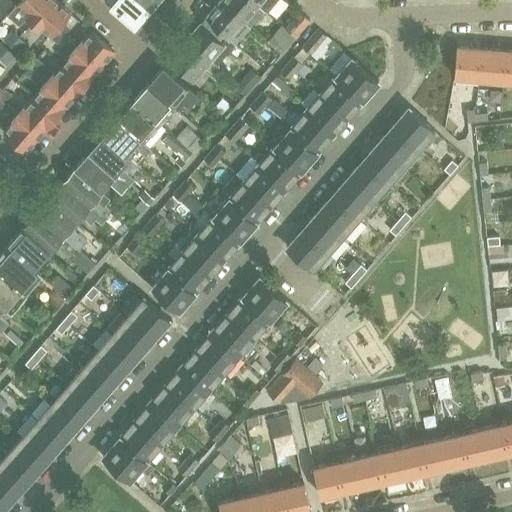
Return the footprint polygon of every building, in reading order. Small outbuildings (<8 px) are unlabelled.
[(0,0),(0,5),(5,10),(12,2),(10,0),(0,0)] [(20,0),(18,3),(8,14),(20,24),(30,13),(35,17),(49,0),(20,0)] [(54,0),(49,0),(35,17),(51,32),(55,28),(62,20),(69,12),(54,0)] [(106,0),(134,24),(149,7),(141,0),(106,0)] [(243,19),(221,0),(219,0),(206,16),(229,36),(243,19)] [(255,0),(221,0),(243,19),(258,2),(255,0)] [(255,0),(258,2),(266,9),(274,0),(255,0)] [(285,25),(296,35),(297,35),(311,19),(299,9),(285,25)] [(55,28),(64,35),(70,27),(62,20),(55,28)] [(201,22),(185,40),(216,67),(220,63),(212,57),(225,42),(201,22)] [(282,23),(267,40),(274,45),(281,52),(296,35),(285,25),(282,23)] [(312,53),(327,35),(318,27),(303,46),(312,53)] [(57,42),(64,35),(55,28),(51,32),(49,35),(57,42)] [(3,38),(11,45),(19,35),(11,29),(3,38)] [(93,31),(78,47),(99,65),(113,48),(93,31)] [(19,35),(11,45),(19,51),(27,42),(19,35)] [(0,40),(0,56),(8,48),(0,41),(0,40)] [(216,67),(185,40),(169,58),(193,79),(205,65),(213,71),(216,67)] [(455,74),(479,76),(482,47),(457,45),(455,74)] [(78,47),(64,64),(84,82),(99,65),(78,47)] [(482,47),(479,76),(504,78),(506,49),(482,47)] [(8,48),(0,56),(7,64),(16,54),(8,48)] [(294,54),(287,62),(297,70),(303,63),(294,54)] [(39,72),(46,65),(36,57),(30,64),(39,72)] [(353,57),(338,75),(362,96),(378,79),(353,57)] [(297,70),(287,62),(280,70),(290,77),(297,70)] [(39,72),(30,64),(24,71),(33,79),(39,72)] [(64,64),(49,81),(70,98),(84,82),(64,64)] [(164,64),(149,81),(178,107),(184,100),(186,102),(195,92),(164,64)] [(260,74),(251,67),(235,85),(244,93),(260,74)] [(338,75),(322,92),(347,114),(362,96),(338,75)] [(271,79),(256,97),(266,105),(281,88),(271,79)] [(49,81),(35,97),(55,115),(70,98),(49,81)] [(149,81),(133,99),(158,121),(173,104),(177,108),(178,107),(149,81)] [(3,86),(0,89),(0,96),(6,102),(13,94),(3,86)] [(322,92),(307,110),(332,131),(347,114),(322,92)] [(35,97),(20,114),(41,132),(55,115),(35,97)] [(266,105),(256,97),(250,104),(259,112),(266,105)] [(133,99),(118,117),(150,145),(166,128),(158,121),(133,99)] [(409,106),(393,124),(419,146),(434,128),(409,106)] [(511,126),(511,123),(508,106),(488,111),(493,131),(511,126)] [(475,119),(475,112),(474,108),(466,108),(467,120),(475,119)] [(307,110),(292,127),(292,128),(316,149),(332,131),(307,110)] [(487,111),(475,112),(475,119),(488,118),(487,111)] [(234,141),(251,122),(242,113),(225,132),(234,141)] [(41,132),(20,114),(6,131),(26,148),(41,132)] [(118,117),(103,134),(128,155),(137,145),(146,153),(152,146),(150,145),(118,117)] [(202,127),(208,133),(215,126),(208,120),(202,127)] [(276,145),(301,167),(316,149),(292,128),(292,127),(282,120),(267,137),(276,145)] [(187,123),(176,136),(193,150),(204,138),(187,123)] [(393,124),(378,141),(404,163),(419,146),(393,124)] [(193,150),(176,136),(169,129),(162,138),(186,159),(193,150)] [(103,134),(89,150),(128,184),(134,176),(121,164),(128,155),(103,134)] [(378,141),(363,158),(388,180),(404,163),(378,141)] [(216,142),(210,150),(220,158),(226,150),(216,142)] [(276,145),(261,163),(286,184),(301,167),(276,145)] [(89,150),(76,165),(101,187),(108,179),(121,191),(128,184),(89,150)] [(220,158),(210,150),(204,157),(213,165),(220,158)] [(363,158),(348,176),(373,198),(388,180),(363,158)] [(444,168),(450,174),(458,164),(452,158),(444,168)] [(164,167),(172,174),(177,168),(169,161),(164,167)] [(487,161),(479,161),(480,173),(488,172),(487,161)] [(261,163),(245,181),(270,202),(286,184),(261,163)] [(76,165),(62,180),(105,218),(109,213),(106,211),(110,207),(105,202),(111,196),(109,195),(103,190),(100,188),(101,187),(76,165)] [(348,176),(333,193),(358,215),(373,198),(348,176)] [(185,177),(179,185),(189,193),(195,186),(185,177)] [(62,180),(49,195),(77,219),(82,213),(91,221),(96,216),(102,221),(105,218),(62,180)] [(245,181),(230,198),(255,220),(270,202),(245,181)] [(189,193),(179,185),(173,192),(183,201),(189,193)] [(481,186),(482,198),(490,197),(489,185),(481,186)] [(139,194),(148,202),(153,196),(144,189),(139,194)] [(333,193),(318,210),(343,232),(358,215),(333,193)] [(49,195),(36,210),(79,247),(87,238),(71,226),(77,219),(49,195)] [(490,197),(482,198),(483,210),(485,209),(491,209),(490,197)] [(230,198),(215,216),(239,237),(255,220),(230,198)] [(36,210),(23,225),(50,249),(56,243),(71,256),(88,272),(96,262),(79,247),(36,210)] [(318,210),(302,228),(328,250),(343,232),(318,210)] [(405,225),(413,216),(405,210),(397,219),(405,225)] [(155,212),(149,221),(158,229),(165,220),(155,212)] [(215,216),(199,233),(224,255),(239,237),(215,216)] [(397,219),(389,228),(397,235),(400,231),(405,225),(397,219)] [(158,229),(149,221),(143,227),(153,235),(158,229)] [(23,225),(7,243),(37,270),(38,269),(35,267),(50,249),(23,225)] [(328,250),(302,228),(287,245),(313,267),(328,250)] [(199,233),(184,251),(209,273),(224,255),(199,233)] [(488,236),(488,244),(500,243),(499,235),(488,236)] [(128,245),(137,253),(144,245),(134,237),(128,245)] [(7,243),(0,251),(0,268),(27,293),(43,274),(38,269),(37,270),(7,243)] [(500,243),(488,244),(489,252),(503,251),(502,243),(500,243)] [(184,251),(168,269),(193,291),(209,273),(184,251)] [(359,277),(367,268),(360,262),(353,271),(359,277)] [(0,268),(0,300),(5,304),(4,305),(11,311),(27,293),(0,268)] [(193,291),(168,269),(153,286),(178,308),(193,291)] [(353,271),(345,280),(351,286),(359,277),(353,271)] [(72,289),(57,275),(51,282),(67,295),(72,289)] [(261,275),(245,293),(271,316),(287,298),(261,275)] [(100,289),(94,284),(86,293),(91,298),(100,289)] [(245,293),(229,311),(255,334),(271,316),(245,293)] [(144,295),(129,313),(155,335),(170,318),(144,295)] [(0,300),(0,326),(2,328),(8,321),(0,313),(0,309),(4,305),(5,304),(0,300)] [(498,319),(511,317),(511,305),(496,307),(498,319)] [(71,310),(64,319),(69,323),(77,314),(72,309),(71,310)] [(229,311),(214,329),(240,352),(255,334),(229,311)] [(129,313),(114,330),(140,353),(155,335),(129,313)] [(64,319),(60,323),(56,328),(61,332),(69,323),(64,319)] [(214,329),(198,347),(224,370),(240,352),(214,329)] [(303,342),(308,337),(298,329),(292,335),(303,342)] [(114,330),(99,347),(125,370),(140,353),(114,330)] [(500,355),(508,355),(506,343),(499,344),(500,355)] [(42,344),(34,353),(39,358),(47,349),(42,344)] [(99,347),(84,365),(109,387),(125,370),(99,347)] [(198,347),(182,365),(208,388),(224,370),(198,347)] [(282,347),(277,353),(285,360),(290,353),(282,347)] [(39,358),(34,353),(25,362),(31,367),(39,358)] [(285,360),(277,353),(269,362),(278,370),(285,360)] [(310,396),(323,380),(316,374),(307,367),(296,357),(267,389),(279,401),(281,401),(310,396)] [(315,358),(307,367),(316,374),(323,365),(315,358)] [(84,365),(68,382),(94,405),(109,387),(84,365)] [(182,365),(166,383),(192,406),(208,388),(182,365)] [(484,377),(482,371),(482,370),(470,372),(472,380),(484,377)] [(428,384),(426,376),(415,379),(417,387),(428,384)] [(444,398),(447,414),(457,412),(448,377),(435,380),(440,399),(444,398)] [(68,382),(53,399),(79,422),(94,405),(68,382)] [(253,382),(246,389),(255,397),(261,390),(253,382)] [(166,383),(150,401),(176,424),(192,406),(166,383)] [(377,395),(376,388),(364,390),(366,398),(377,395)] [(255,397),(246,389),(239,397),(248,405),(255,397)] [(354,400),(366,398),(364,390),(352,393),(354,400)] [(342,395),(330,398),(332,405),(344,402),(342,395)] [(53,399),(38,417),(64,439),(79,422),(53,399)] [(150,401),(135,419),(161,442),(176,424),(150,401)] [(323,401),(303,406),(306,420),(326,415),(323,401)] [(293,429),(290,413),(269,418),(272,433),(293,429)] [(258,414),(247,417),(248,424),(260,421),(258,414)] [(38,417),(23,434),(49,456),(64,439),(38,417)] [(222,418),(215,426),(223,433),(230,425),(222,418)] [(135,419),(119,437),(153,467),(155,465),(147,458),(161,442),(135,419)] [(504,422),(483,427),(489,455),(510,450),(504,422)] [(223,433),(215,426),(209,433),(218,440),(223,433)] [(483,427),(462,432),(468,460),(489,455),(483,427)] [(462,432),(440,437),(447,465),(468,460),(462,432)] [(223,449),(231,455),(241,443),(230,433),(219,446),(223,449)] [(23,434),(8,451),(34,474),(49,456),(23,434)] [(153,467),(119,437),(103,455),(129,478),(140,466),(148,473),(153,467)] [(440,437),(419,442),(426,470),(447,465),(440,437)] [(419,442),(398,446),(405,475),(426,470),(419,442)] [(398,446),(377,451),(384,480),(405,475),(398,446)] [(195,481),(202,487),(231,455),(223,449),(195,481)] [(8,451),(0,460),(0,475),(18,491),(34,474),(8,451)] [(377,451),(356,456),(363,484),(384,480),(377,451)] [(191,452),(183,461),(192,469),(200,460),(191,452)] [(356,456),(335,461),(342,489),(363,484),(356,456)] [(192,469),(183,461),(178,467),(187,475),(192,469)] [(342,489),(335,461),(314,466),(321,494),(342,489)] [(0,475),(0,505),(3,508),(18,491),(0,475)] [(421,497),(439,491),(433,476),(416,482),(421,497)] [(176,487),(166,479),(161,485),(171,493),(176,487)] [(304,481),(283,486),(289,511),(298,511),(311,509),(304,481)] [(289,511),(283,486),(262,491),(266,511),(289,511)] [(266,511),(262,491),(241,496),(244,511),(266,511)] [(244,511),(241,496),(220,501),(222,511),(244,511)]
